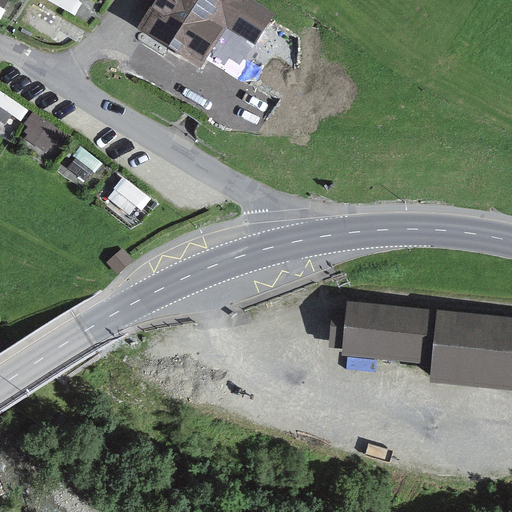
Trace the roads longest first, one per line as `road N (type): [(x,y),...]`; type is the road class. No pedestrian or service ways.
road 1 (track): [(197,272),(219,327),(253,373),(324,406),(457,438),(511,434)]
road 2 (unclassified): [(283,244),(270,205),(0,47)]
road 3 (secondary): [(0,384),(169,283),(283,244)]
road 4 (secondary): [(283,244),(426,227),(511,241)]
